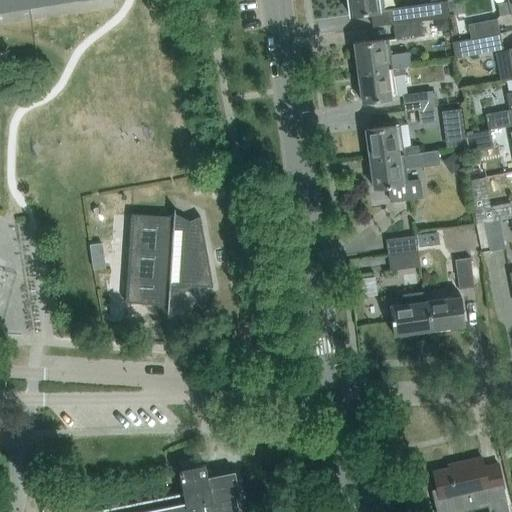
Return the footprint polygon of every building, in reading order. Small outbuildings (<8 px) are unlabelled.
[(0,0),(0,10),(63,0),(0,0)] [(347,0),(350,15),(380,12),(380,10),(383,10),(382,0),(347,0)] [(449,17),(447,0),(390,8),(392,25),(421,21),(449,17)] [(511,0),(508,0),(508,1),(497,3),(499,15),(510,13),(510,14),(511,13),(511,0)] [(467,24),(470,39),(499,34),(496,19),(467,24)] [(421,21),(392,25),(394,39),(423,35),(421,21)] [(499,34),(470,39),(452,42),(455,58),(501,49),(499,34)] [(383,39),(354,43),(358,73),(391,69),(391,68),(403,66),(410,65),(409,52),(389,55),(388,40),(383,41),(383,39)] [(391,69),(358,73),(362,102),(391,98),(390,97),(395,96),(392,76),(404,74),(403,66),(391,68),(391,69)] [(430,91),(402,95),(404,110),(418,108),(433,106),(434,106),(432,91),(430,91)] [(509,110),(486,114),(488,129),(511,124),(511,93),(506,94),(509,110)] [(433,106),(418,108),(420,124),(436,121),(434,106),(433,106)] [(460,109),(441,112),(444,135),(464,132),(460,109)] [(369,158),(418,152),(417,145),(402,147),(399,126),(396,126),(396,125),(366,129),(369,158)] [(490,129),(466,134),(469,152),(493,147),(490,129)] [(436,150),(418,152),(369,158),(373,188),(388,186),(390,201),(421,196),(419,180),(406,181),(404,163),(419,161),(420,167),(439,164),(436,150)] [(484,223),(485,223),(482,209),(481,205),(479,192),(470,194),(471,208),(475,226),(484,223)] [(511,210),(510,203),(482,209),(485,223),(499,221),(511,218),(511,210)] [(173,216),(131,213),(125,302),(168,305),(167,312),(168,312),(170,292),(188,285),(213,287),(200,216),(187,222),(175,216),(175,208),(174,208),(173,216)] [(484,223),(489,251),(504,248),(499,221),(485,223),(484,223)] [(388,256),(418,252),(415,236),(385,240),(388,256)] [(418,252),(388,256),(390,271),(420,267),(418,252)] [(469,258),(454,261),(458,289),(474,287),(469,258)] [(360,277),(362,295),(377,294),(375,276),(360,277)] [(402,305),(389,306),(393,335),(429,330),(425,301),(424,292),(401,295),(402,305)] [(429,330),(465,325),(461,297),(425,301),(429,330)] [(457,464),(433,471),(440,498),(487,487),(489,492),(503,488),(498,464),(484,467),(481,457),(457,462),(457,464)] [(238,511),(236,498),(239,497),(234,471),(207,477),(205,463),(178,469),(183,492),(83,511),(238,511)]
